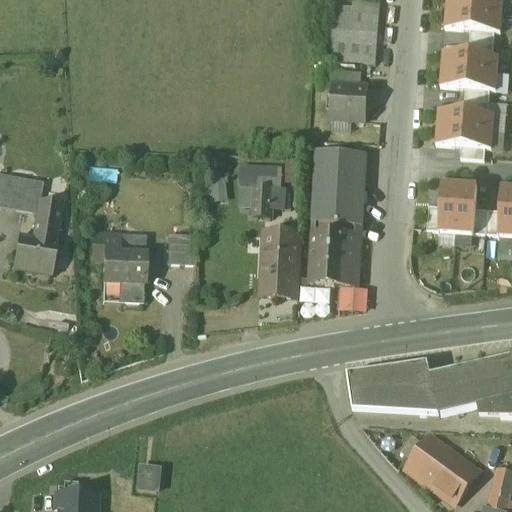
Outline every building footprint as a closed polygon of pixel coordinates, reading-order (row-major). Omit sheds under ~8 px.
[(449,0),(446,0),(445,17),(502,21),(503,4),(473,2),(449,0)] [(353,12),(328,10),(323,64),(376,68),(381,4),(354,1),(353,12)] [(445,17),(444,34),(470,36),(500,38),(502,21),(445,17)] [(470,36),(469,48),(499,50),(500,38),(470,36)] [(469,48),(468,60),(499,62),(499,50),(469,48)] [(443,58),(441,75),(497,80),(499,62),(468,60),(443,58)] [(362,77),(322,74),(321,90),(334,91),(331,124),(366,127),(368,92),(361,91),(362,77)] [(441,75),(440,92),(465,94),(496,97),(497,80),(441,75)] [(465,94),(465,106),(495,109),(496,97),(465,94)] [(465,106),(464,118),(494,121),(495,109),(465,106)] [(438,116),(436,133),(492,138),(494,121),(464,118),(438,116)] [(436,133),(435,151),(461,153),(491,155),(492,138),(436,133)] [(460,165),(490,167),(491,155),(461,153),(460,165)] [(364,161),(318,158),(313,227),(354,230),(359,230),(364,161)] [(44,187),(0,179),(0,211),(37,218),(39,204),(41,204),(44,187)] [(213,182),(213,203),(228,202),(228,182),(213,182)] [(439,236),(439,238),(456,240),(460,190),(442,189),(440,212),(439,236)] [(273,191),(255,190),(253,222),(271,223),(273,191)] [(456,240),(473,241),(473,239),(475,215),(477,191),(460,190),(456,240)] [(498,243),(511,243),(511,193),(501,193),(500,217),(498,241),(498,243)] [(41,204),(39,204),(37,218),(33,242),(56,246),(63,208),(41,204)] [(427,236),(439,236),(440,212),(429,211),(427,236)] [(488,216),(475,215),(473,239),(486,240),(488,216)] [(486,240),(498,241),(500,217),(488,216),(486,240)] [(354,230),(313,227),(309,288),(349,291),(351,273),(356,273),(358,241),(354,241),(354,230)] [(297,238),(280,237),(279,256),(295,257),(297,238)] [(197,240),(169,239),(168,268),(196,270),(197,240)] [(33,242),(19,240),(13,273),(52,280),(58,246),(56,246),(33,242)] [(147,260),(119,259),(119,240),(93,240),(92,267),(103,268),(103,287),(146,289),(147,260)] [(279,256),(264,255),(261,300),(297,302),(299,258),(295,257),(279,256)] [(511,361),(432,379),(429,367),(348,379),(353,416),(438,421),(440,420),(478,411),(511,403),(511,361)] [(511,403),(478,411),(480,417),(482,417),(482,416),(499,412),(511,409),(511,403)] [(511,409),(499,412),(501,420),(501,422),(511,421),(511,409)] [(480,473),(430,439),(407,474),(457,507),(480,473)] [(137,494),(160,495),(161,468),(139,467),(137,494)] [(511,511),(511,480),(498,477),(492,500),(489,511),(511,511)] [(63,488),(63,499),(76,499),(77,488),(63,488)] [(54,498),(53,511),(97,511),(98,501),(76,499),(63,499),(54,498)]
